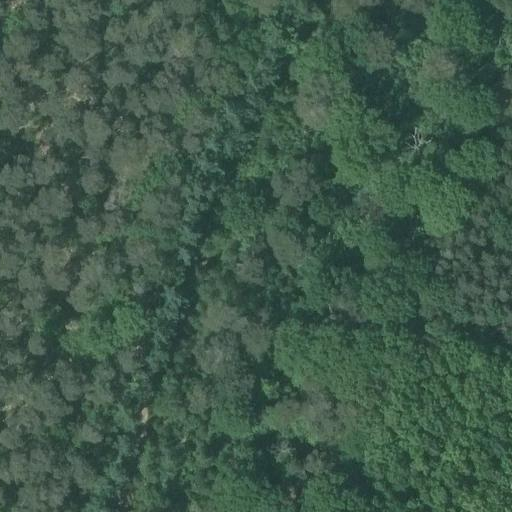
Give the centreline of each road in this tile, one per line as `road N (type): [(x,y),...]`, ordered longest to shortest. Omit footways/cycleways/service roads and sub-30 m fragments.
road 1 (track): [(263,0),(169,170),(61,511)]
road 2 (unknown): [(311,0),(212,201),(114,511)]
